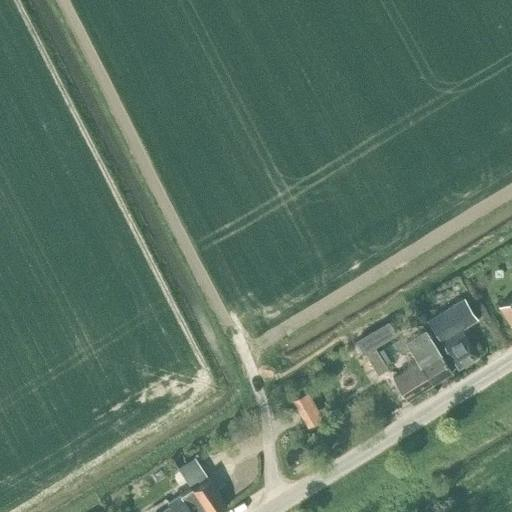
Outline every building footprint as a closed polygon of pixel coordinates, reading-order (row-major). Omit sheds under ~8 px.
[(511,326),(511,324),(511,296),(498,305),(511,326)] [(461,329),(476,320),(463,298),(427,320),(457,368),(477,356),(461,329)] [(406,400),(451,372),(434,344),(424,329),(404,341),(416,361),(391,377),(406,400)] [(364,353),(375,372),(386,366),(375,347),(364,353)] [(290,466),(305,456),(300,447),(284,457),(290,466)] [(177,467),(190,488),(190,489),(208,478),(194,456),(177,467)] [(228,480),(240,474),(237,467),(224,473),(228,480)] [(215,511),(225,506),(208,478),(190,489),(190,488),(167,502),(169,505),(158,511),(215,511)]
